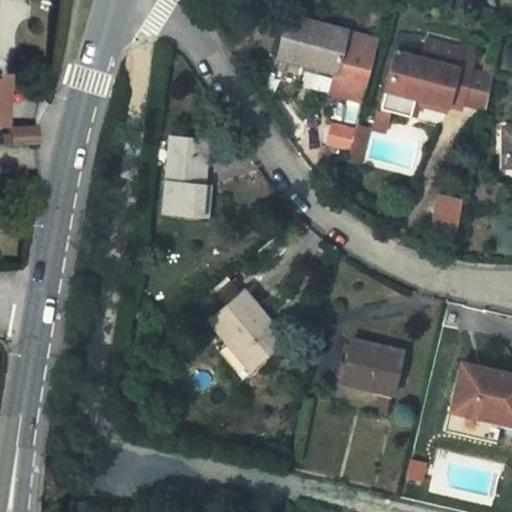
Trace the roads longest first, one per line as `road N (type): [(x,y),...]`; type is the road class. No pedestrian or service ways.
road 1 (residential): [(150,0),(315,222),(473,293)]
road 2 (primary): [(114,0),(76,121),(42,290)]
road 3 (primary): [(42,290),(9,511)]
